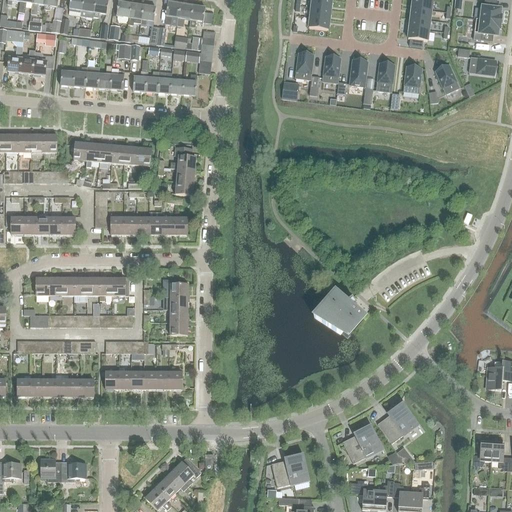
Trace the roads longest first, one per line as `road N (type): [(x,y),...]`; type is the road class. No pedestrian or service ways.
road 1 (residential): [(0,100),(218,118)]
road 2 (residential): [(206,260),(49,261),(0,281)]
road 3 (tertiary): [(511,178),(473,269),(412,350)]
road 4 (residential): [(205,434),(206,260)]
road 5 (residential): [(206,260),(218,118)]
road 6 (tertiary): [(412,350),(360,394),(313,418)]
road 7 (residential): [(412,350),(472,401),(511,415)]
